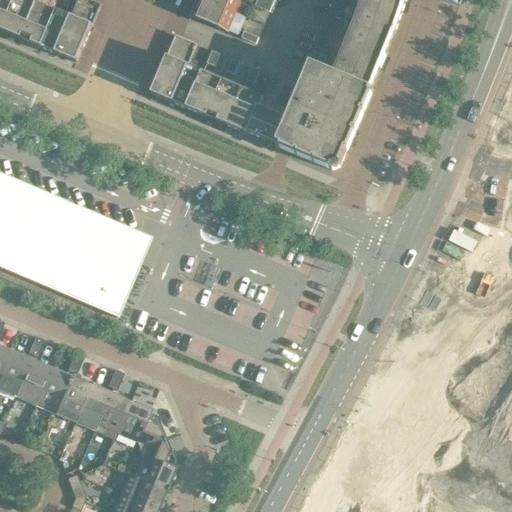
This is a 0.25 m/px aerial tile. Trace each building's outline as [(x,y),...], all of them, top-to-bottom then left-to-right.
[(0,0),(0,30),(1,31),(14,0),(0,0)] [(21,39),(37,3),(30,0),(14,0),(1,31),(21,39)] [(91,0),(78,0),(76,6),(97,15),(102,4),(91,0)] [(236,12),(207,0),(197,0),(191,17),(229,33),(229,32),(228,31),(236,12)] [(241,0),(207,0),(236,12),(241,0)] [(273,6),(259,0),(257,0),(255,6),(270,12),(273,6)] [(336,0),(333,10),(311,65),(288,120),(278,145),(277,145),(276,147),(284,150),(332,170),(332,171),(342,167),(341,167),(373,91),(372,91),(396,34),(407,0),(336,0)] [(37,3),(21,39),(41,48),(56,11),(37,3)] [(97,15),(76,6),(71,17),(93,26),(97,15)] [(56,11),(41,48),(77,63),(93,26),(71,17),(56,11)] [(259,38),(244,31),(242,38),(256,44),(259,38)] [(198,45),(176,36),(172,46),(193,56),(198,45)] [(193,56),(172,46),(167,57),(167,58),(189,67),(193,56)] [(220,54),(212,51),(207,63),(215,67),(220,54)] [(189,67),(167,58),(152,94),(188,109),(203,73),(189,67)] [(240,63),(232,59),(227,72),(235,75),(240,63)] [(260,71),(252,68),(247,80),(255,83),(260,71)] [(207,118),(223,81),(203,73),(188,109),(207,118)] [(280,79),(272,76),(267,88),(275,92),(280,79)] [(227,126),(243,89),(223,81),(207,118),(227,126)] [(264,98),(243,89),(227,126),(249,135),(249,133),(260,108),(264,98)] [(288,120),(260,108),(249,133),(277,145),(278,145),(288,120)] [(0,175),(0,267),(116,316),(124,296),(114,292),(130,252),(137,255),(145,236),(0,175)] [(44,341),(35,337),(32,345),(41,349),(44,341)] [(28,353),(37,357),(41,349),(32,345),(28,353)] [(0,347),(0,377),(11,352),(0,347)] [(11,352),(0,377),(0,391),(15,398),(31,361),(11,352)] [(84,357),(75,353),(72,362),(81,365),(84,357)] [(31,361),(15,398),(35,406),(51,369),(31,361)] [(68,370),(77,374),(81,365),(72,362),(68,370)] [(51,369),(35,406),(55,415),(70,378),(51,369)] [(124,374),(115,370),(111,378),(121,382),(124,374)] [(70,378),(55,415),(75,423),(90,386),(70,378)] [(108,387),(117,391),(121,382),(111,378),(108,387)] [(90,386),(75,423),(94,431),(110,394),(90,386)] [(115,440),(118,434),(117,433),(130,403),(110,394),(94,431),(115,440)] [(118,434),(137,442),(140,450),(163,440),(157,427),(146,423),(151,412),(130,403),(117,433),(118,434)] [(12,428),(8,439),(19,443),(23,432),(12,428)] [(42,443),(30,438),(27,445),(39,451),(42,443)] [(143,457),(135,476),(135,478),(166,490),(175,469),(164,465),(168,454),(163,440),(140,450),(143,457)] [(135,476),(129,474),(120,495),(157,510),(166,490),(135,478),(135,476)] [(77,475),(67,479),(71,488),(80,484),(77,475)] [(80,484),(71,488),(75,499),(84,503),(86,499),(80,484)] [(156,511),(157,510),(120,495),(113,511),(156,511)] [(75,499),(72,507),(81,511),(84,503),(75,499)]
